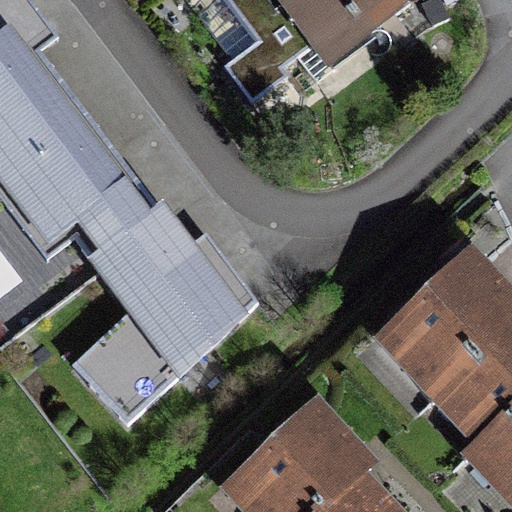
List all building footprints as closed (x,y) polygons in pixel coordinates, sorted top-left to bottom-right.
[(29,0),(0,0),(0,199),(47,262),(78,239),(93,259),(88,264),(130,315),(74,366),(127,423),(260,306),(206,237),(197,245),(162,204),(157,208),(40,53),(59,40),(29,0)] [(419,1),(418,0),(224,0),(258,44),(225,69),(253,105),(289,78),(285,71),(315,47),(332,69),(419,1)] [(511,286),(474,246),(375,340),(473,444),(511,405),(511,286)] [(319,394),(222,490),(242,511),(309,511),(314,508),(317,511),(325,511),(369,472),(380,464),(319,394)] [(462,456),(511,507),(511,405),(473,444),(462,456)] [(317,511),(314,508),(309,511),(404,511),(369,472),(325,511),(317,511)]
